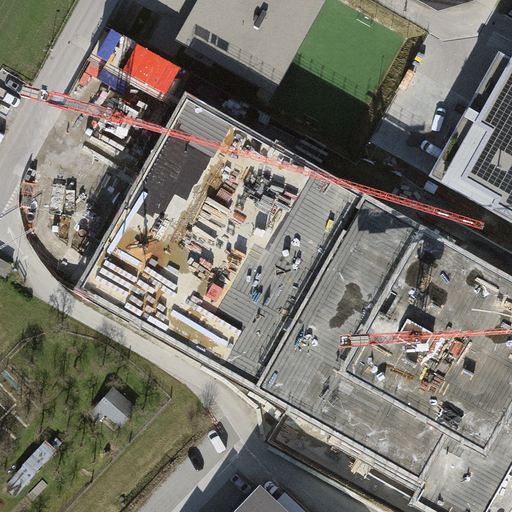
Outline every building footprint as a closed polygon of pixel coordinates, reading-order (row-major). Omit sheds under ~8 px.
[(428,31),(372,0),(134,0),(123,21),(358,164),(428,31)] [(409,0),(433,13),(475,0),(409,0)] [(116,127),(128,101),(141,107),(166,53),(110,27),(73,108),(116,127)] [(511,223),(511,59),(499,52),(429,177),(511,223)] [(135,409),(113,391),(94,414),(100,419),(107,412),(121,424),(135,409)] [(310,511),(274,477),(240,511),(310,511)]
